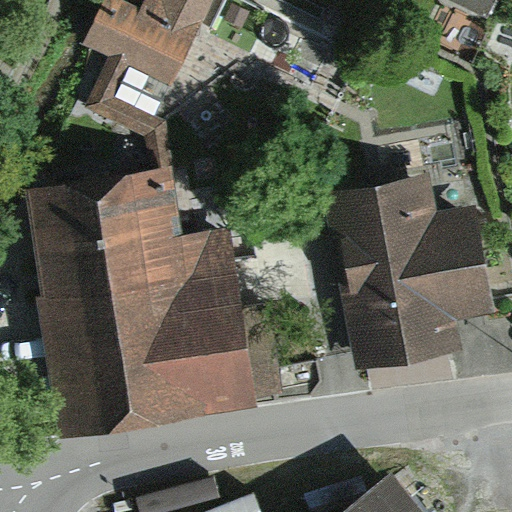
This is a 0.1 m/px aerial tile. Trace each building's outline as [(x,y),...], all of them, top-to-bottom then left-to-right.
[(145,0),(141,9),(122,0),(105,0),(84,42),(110,55),(129,65),(174,87),(218,0),(167,0),(167,2),(162,0),(145,0)] [(129,65),(110,55),(87,107),(147,135),(152,173),(174,170),(166,121),(116,96),(129,65)] [(152,173),(27,191),(45,299),(38,300),(60,440),(262,407),(260,396),(284,392),(270,305),(245,309),(232,226),(184,234),(174,170),(152,173)] [(436,176),(332,192),(360,368),(461,352),(456,321),(499,314),(481,202),(440,208),(436,176)] [(428,511),(392,468),(337,511),(428,511)]
